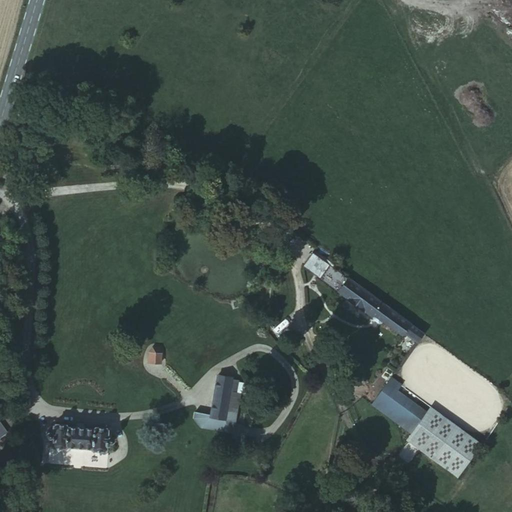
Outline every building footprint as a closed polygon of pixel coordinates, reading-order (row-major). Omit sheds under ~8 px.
[(328,264),(331,260),(326,255),(323,260),(312,253),(302,266),(372,317),(373,315),(401,335),(403,332),(417,342),(423,333),(389,308),(328,264)] [(149,352),(148,362),(160,363),(161,353),(158,348),(152,347),(149,352)] [(212,414),(195,412),(194,419),(201,427),(227,432),(234,422),(238,394),(236,394),(237,381),(231,380),(231,378),(217,375),(212,414)] [(371,404),(460,469),(478,443),(479,444),(485,436),(475,428),(469,435),(390,378),(371,404)] [(239,381),(238,392),(245,393),(247,383),(239,381)] [(51,439),(51,446),(53,447),(64,448),(65,447),(91,449),(92,451),(104,452),(106,450),(107,444),(110,444),(113,442),(113,439),(111,437),(107,437),(107,430),(105,428),(94,427),(92,429),(66,427),(65,425),(54,424),(52,426),(52,433),(47,432),(46,434),(45,436),(46,439),(51,439)]
